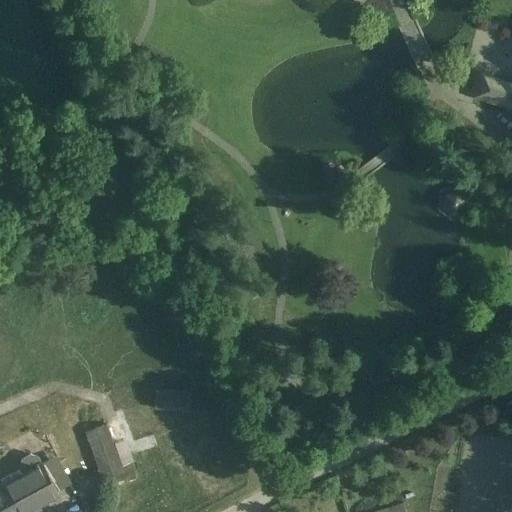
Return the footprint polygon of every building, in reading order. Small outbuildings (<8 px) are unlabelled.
[(511,90),(483,80),(477,97),(511,108),(511,90)] [(191,392),(157,388),(155,408),(189,412),(191,392)] [(121,463),(107,423),(86,431),(105,485),(137,474),(132,459),(121,463)] [(23,473),(13,478),(30,511),(59,495),(42,463),(41,463),(38,456),(30,455),(23,459),(20,466),(23,473)] [(0,485),(0,511),(28,511),(30,511),(13,478),(0,485)] [(411,511),(406,498),(366,511),(411,511)]
